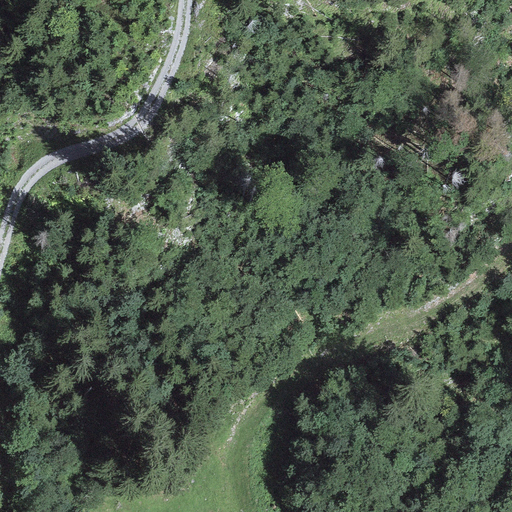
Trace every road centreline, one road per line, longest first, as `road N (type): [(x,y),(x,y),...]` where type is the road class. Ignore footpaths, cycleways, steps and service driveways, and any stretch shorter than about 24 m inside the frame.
road 1 (track): [(247,511),(241,457),(258,412),(293,380),(511,263)]
road 2 (track): [(191,0),(187,39),(153,115),(138,131),(43,166),(22,193),(0,263)]
